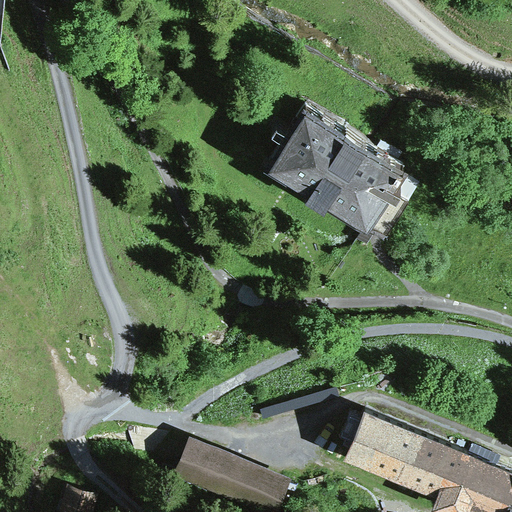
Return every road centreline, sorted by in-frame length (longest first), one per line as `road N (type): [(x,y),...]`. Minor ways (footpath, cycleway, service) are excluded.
road 1 (track): [(0,278),(79,420)]
road 2 (track): [(511,73),(480,67),(388,0)]
